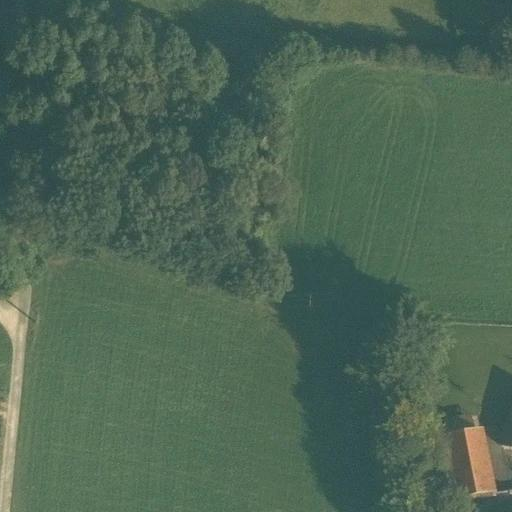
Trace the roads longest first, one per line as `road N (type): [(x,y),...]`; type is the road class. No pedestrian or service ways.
road 1 (unclassified): [(18,0),(18,315)]
road 2 (unclassified): [(18,315),(2,511)]
